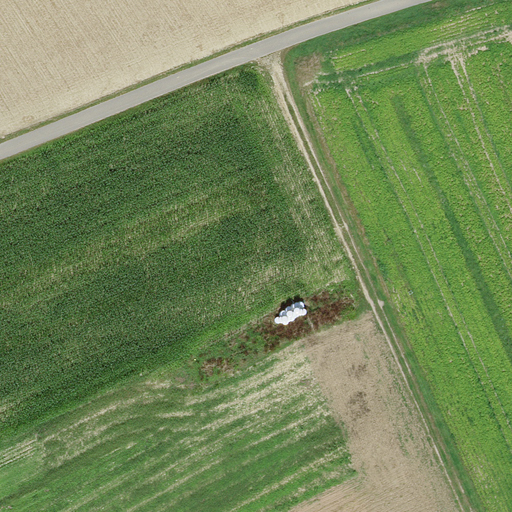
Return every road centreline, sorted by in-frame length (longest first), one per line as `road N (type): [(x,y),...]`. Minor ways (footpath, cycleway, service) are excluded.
road 1 (track): [(465,511),(273,61)]
road 2 (track): [(0,157),(446,0)]
